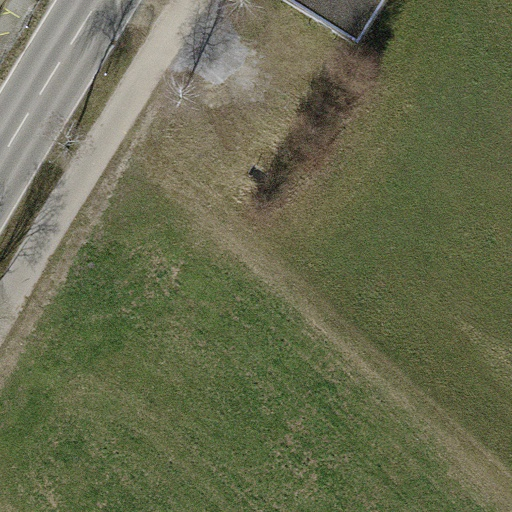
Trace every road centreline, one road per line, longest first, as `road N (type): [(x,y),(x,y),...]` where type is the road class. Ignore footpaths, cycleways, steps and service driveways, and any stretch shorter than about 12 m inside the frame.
road 1 (secondary): [(0,166),(100,0)]
road 2 (track): [(120,0),(263,95)]
